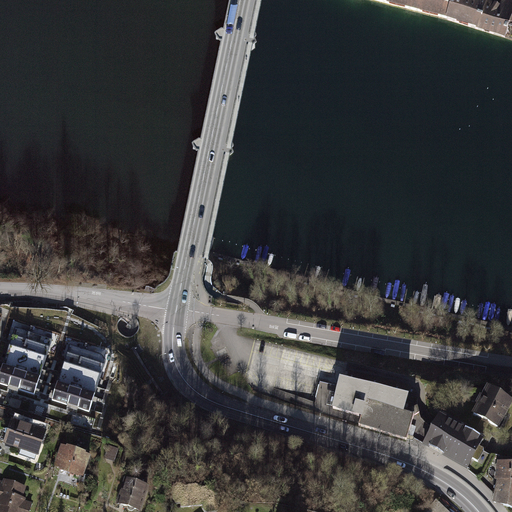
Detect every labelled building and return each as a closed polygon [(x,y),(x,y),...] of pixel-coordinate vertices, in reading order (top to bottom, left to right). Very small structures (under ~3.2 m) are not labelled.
[(374,0),(448,19),(453,0),(374,0)] [(511,14),(488,0),(453,0),(448,19),(448,20),(505,38),(507,34),(510,32),(508,29),(511,15),(511,14)] [(52,339),(15,327),(0,374),(0,384),(35,395),(52,339)] [(102,355),(70,345),(52,401),(90,412),(106,360),(102,355)] [(134,348),(125,354),(155,400),(164,394),(134,348)] [(408,395),(340,378),(333,408),(362,417),(359,426),(407,440),(415,415),(403,411),(408,395)] [(511,402),(486,388),(472,415),(498,430),(511,405),(511,402)] [(484,436),(440,413),(424,444),(468,467),(484,436)] [(46,431),(13,420),(5,444),(37,455),(46,431)] [(63,446),(56,466),(81,475),(88,455),(63,446)] [(511,462),(501,461),(495,501),(511,503),(511,462)] [(127,480),(119,504),(139,510),(147,486),(127,480)] [(5,484),(1,483),(0,485),(0,498),(3,499),(0,507),(0,511),(29,511),(32,505),(23,502),(24,499),(20,498),(24,487),(6,481),(5,484)] [(429,511),(450,511),(439,502),(429,511)]
